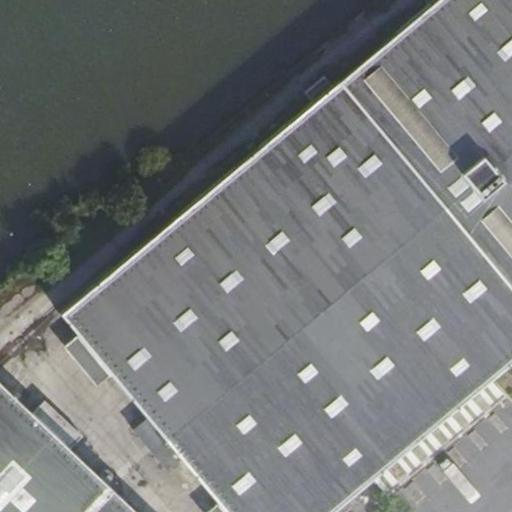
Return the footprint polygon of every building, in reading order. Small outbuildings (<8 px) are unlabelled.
[(511,0),(433,0),(429,4),(59,313),(76,334),(110,374),(147,418),(133,430),(166,470),(180,458),(217,502),(224,511),(329,511),(370,478),(384,467),(393,459),(407,447),(414,442),(428,430),(434,425),(448,413),(454,408),(468,396),(475,390),(489,379),(511,359),(511,0)] [(110,374),(76,334),(62,346),(95,386),(110,374)] [(502,393),(489,379),(475,390),(489,405),(502,393)] [(0,511),(136,511),(69,449),(81,436),(44,400),(32,413),(0,383),(0,511)] [(481,411),(468,396),(454,408),(468,422),(481,411)] [(461,428),(448,413),(434,425),(448,439),(461,428)] [(441,444),(428,430),(414,442),(428,456),(441,444)] [(420,462),(407,447),(393,459),(407,473),(420,462)] [(397,481),(384,467),(370,478),(384,492),(397,481)] [(224,511),(217,502),(204,511),(224,511)]
